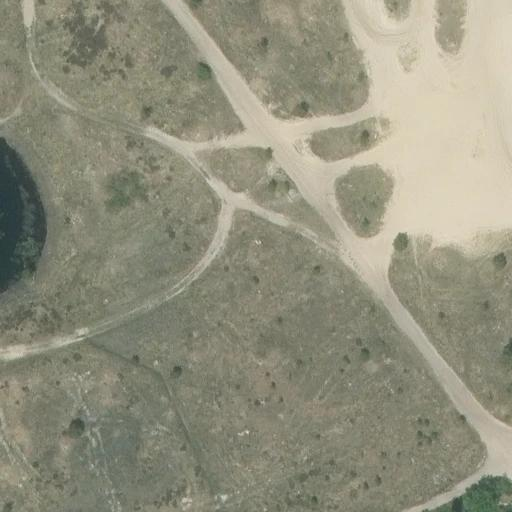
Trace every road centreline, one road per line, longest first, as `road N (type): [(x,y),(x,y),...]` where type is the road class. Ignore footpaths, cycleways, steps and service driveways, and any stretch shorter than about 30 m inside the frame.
road 1 (track): [(163,0),(511,467)]
road 2 (track): [(186,151),(223,195),(211,258),(166,300),(65,344),(0,357)]
road 3 (track): [(27,0),(36,84),(61,108),(186,151),(267,133)]
road 4 (track): [(511,460),(402,511)]
